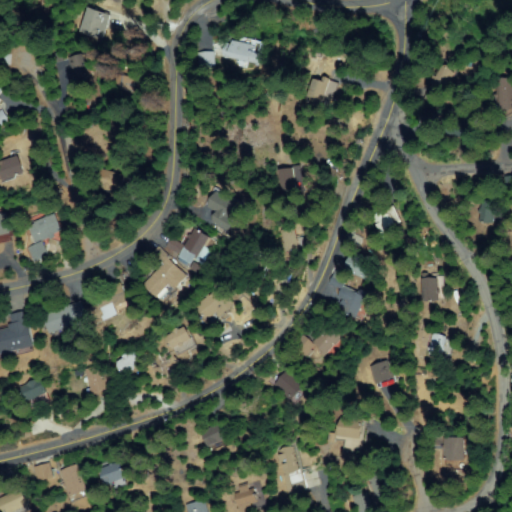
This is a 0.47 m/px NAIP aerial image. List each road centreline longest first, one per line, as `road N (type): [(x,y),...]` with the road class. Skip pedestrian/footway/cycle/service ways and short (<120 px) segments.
road 1 (residential): [(0,457),(91,436),(210,390),(285,329),(314,281),(362,160),(407,3)]
road 2 (residential): [(409,0),(206,9),(185,56),(177,160),(160,213),(78,272),(0,287)]
road 3 (residential): [(453,511),(476,491),(480,466),(458,287),(428,211),(400,179),(362,160)]
road 4 (residential): [(78,272),(79,214),(45,70)]
